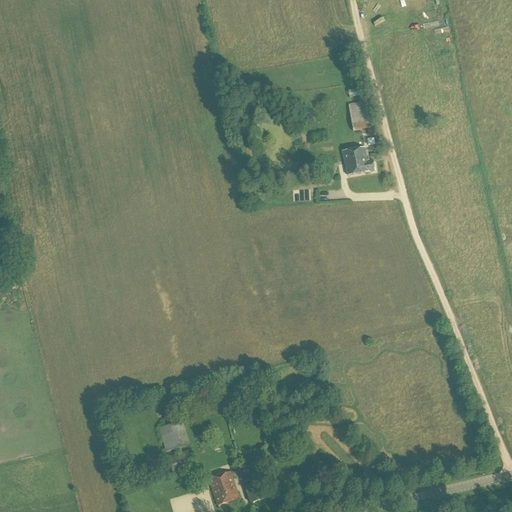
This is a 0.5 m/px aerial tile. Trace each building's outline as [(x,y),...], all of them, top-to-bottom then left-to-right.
[(371,102),(349,106),(353,131),(375,127),(371,102)] [(343,153),(348,177),(375,173),(374,162),(370,163),(369,157),(366,158),(365,150),(343,153)] [(170,449),(191,444),(185,420),(164,425),(170,449)] [(218,437),(210,440),(213,450),(222,447),(218,437)] [(168,457),(174,476),(197,468),(192,450),(168,457)] [(240,470),(246,488),(255,485),(249,467),(240,470)] [(209,480),(218,507),(240,499),(232,472),(209,480)] [(260,484),(255,485),(246,488),(251,504),(265,500),(260,484)]
